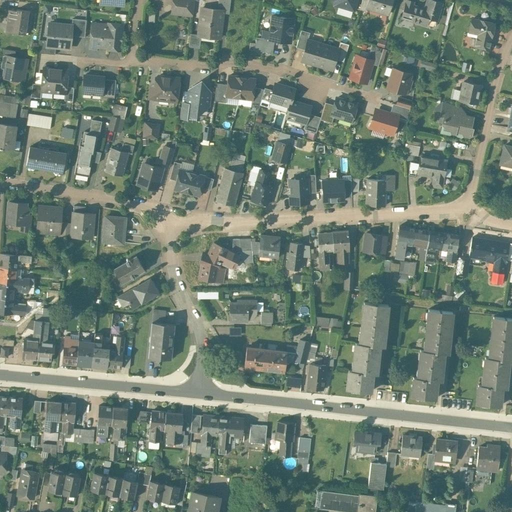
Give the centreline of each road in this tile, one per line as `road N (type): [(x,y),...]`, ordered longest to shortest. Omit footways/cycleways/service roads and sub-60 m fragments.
road 1 (residential): [(511,426),(199,391)]
road 2 (residential): [(467,212),(174,222)]
road 3 (residential): [(373,97),(230,61),(134,61)]
road 4 (residential): [(199,391),(0,376)]
road 5 (residential): [(174,222),(141,206),(0,182)]
road 6 (residential): [(511,40),(467,212)]
road 7 (residential): [(199,391),(200,329),(178,288),(174,222)]
